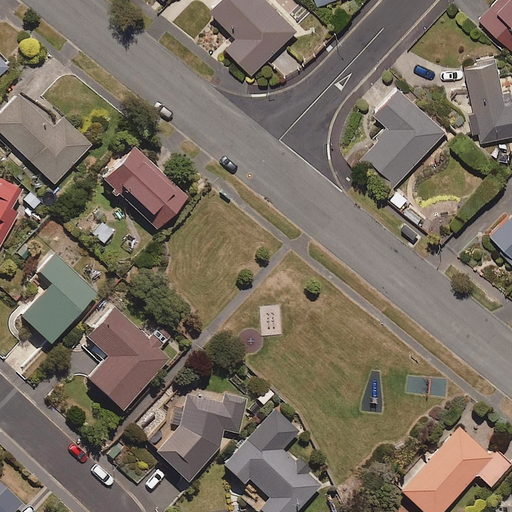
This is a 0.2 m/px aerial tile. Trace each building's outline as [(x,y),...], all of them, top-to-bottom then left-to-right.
[(297,29),(268,0),(219,0),(211,8),(237,36),(226,46),(251,73),(297,29)] [(511,0),(496,0),(479,18),(511,50),(511,0)] [(511,101),(506,103),(496,60),(465,67),(475,112),(468,114),(473,133),(480,131),(483,142),(511,135),(511,101)] [(447,130),(399,86),(375,112),(389,126),(364,153),(397,183),(447,130)] [(53,126),(17,93),(0,110),(0,133),(52,184),(90,144),(62,116),(53,126)] [(186,196),(132,145),(100,179),(154,230),(186,196)] [(19,189),(0,178),(0,243),(16,213),(8,209),(19,189)] [(511,213),(492,233),(511,254),(511,213)] [(96,293),(53,252),(36,270),(49,283),(18,315),(48,343),(96,293)] [(94,346),(91,349),(102,360),(85,377),(120,410),(161,366),(169,358),(168,357),(112,305),(83,336),(94,346)] [(178,424),(153,450),(187,482),(220,446),(223,429),(240,432),(246,396),(223,392),(222,400),(184,393),(181,407),(174,406),(171,423),(178,424)] [(297,431),(274,409),(221,464),(242,484),(247,478),(267,498),(257,508),(261,511),(294,511),(321,484),(282,447),(297,431)] [(489,455),(457,426),(399,490),(422,511),(439,511),(475,473),(489,486),(510,464),(494,450),(489,455)] [(11,511),(20,504),(0,484),(0,511),(11,511)]
